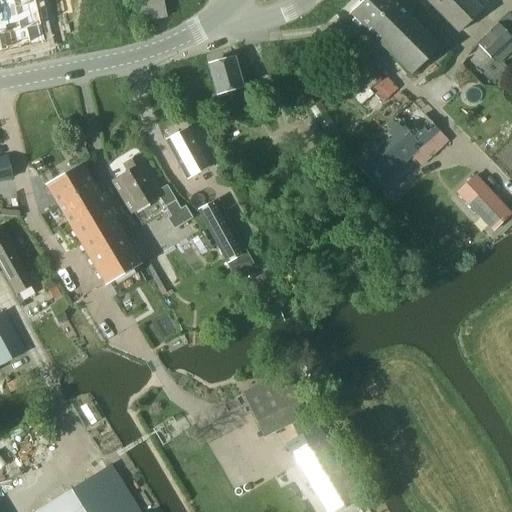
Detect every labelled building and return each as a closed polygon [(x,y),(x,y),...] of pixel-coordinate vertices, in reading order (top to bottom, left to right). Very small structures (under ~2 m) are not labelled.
[(135,0),(140,24),(165,19),(161,0),(135,0)] [(364,0),(350,14),(410,77),(439,48),(391,0),(364,0)] [(425,0),(457,33),(480,11),(469,0),(425,0)] [(7,3),(0,4),(0,53),(17,49),(7,3)] [(511,43),(510,40),(511,38),(511,17),(508,13),(496,24),(476,43),(490,59),(491,58),(498,65),(511,50),(511,43)] [(334,79),(360,107),(373,95),(381,104),(396,89),(362,53),(348,66),(334,79)] [(233,59),(208,65),(216,95),(220,94),(222,104),(236,100),(233,91),(241,89),(233,59)] [(219,95),(212,97),(215,111),(223,109),(219,95)] [(350,159),(377,189),(438,132),(411,102),(350,159)] [(210,166),(189,128),(164,141),(185,179),(210,166)] [(138,156),(123,165),(127,172),(110,182),(130,214),(158,197),(164,207),(175,201),(166,186),(158,190),(138,156)] [(0,158),(0,180),(11,178),(6,157),(0,158)] [(46,187),(104,284),(140,263),(82,165),(46,187)] [(472,176),(453,194),(489,233),(509,215),(472,176)] [(175,201),(164,207),(169,216),(180,210),(175,201)] [(253,267),(224,215),(222,217),(216,205),(199,214),(233,277),(253,267)] [(0,227),(0,268),(15,295),(32,285),(9,244),(12,243),(3,226),(0,227)] [(3,313),(0,314),(0,364),(24,352),(3,313)] [(242,395),(262,438),(306,417),(285,374),(242,395)] [(317,431),(299,442),(310,459),(328,448),(317,431)] [(310,459),(296,468),(322,511),(339,511),(359,501),(328,448),(310,459)] [(35,511),(135,511),(108,468),(35,511)]
